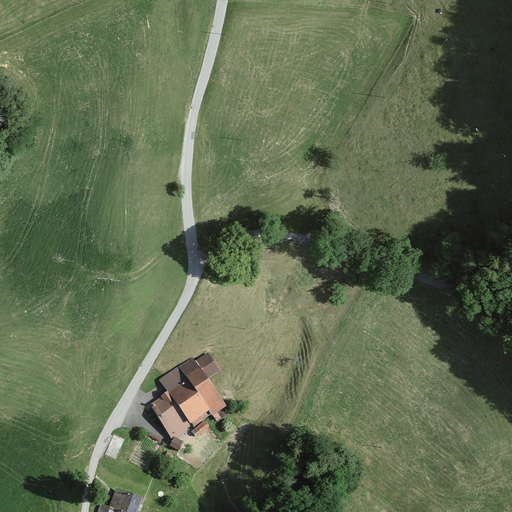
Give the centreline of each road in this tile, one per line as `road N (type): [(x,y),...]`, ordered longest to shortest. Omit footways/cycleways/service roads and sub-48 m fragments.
road 1 (unclassified): [(511,330),(450,285),(276,234),(233,237),(195,273)]
road 2 (unclassified): [(195,273),(185,188),(195,104),(222,0)]
road 3 (unclassified): [(85,511),(93,463),(114,417),(195,273)]
